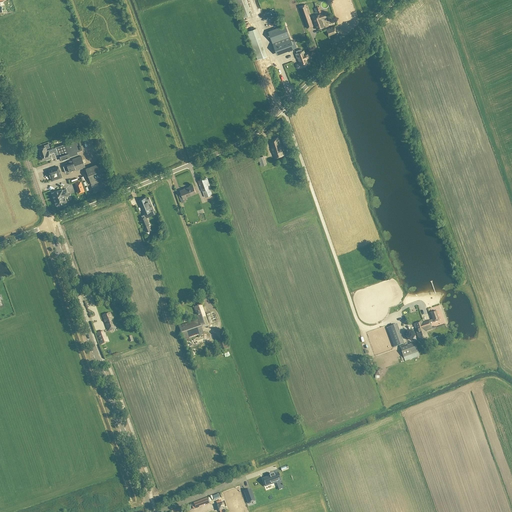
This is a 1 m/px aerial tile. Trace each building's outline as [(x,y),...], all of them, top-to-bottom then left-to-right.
[(246,0),(235,0),(242,19),(250,16),(249,11),(251,11),(246,0)] [(305,5),(299,7),(304,24),(310,22),(305,5)] [(326,13),(322,14),(312,17),(316,30),(324,27),(321,20),(328,17),(326,13)] [(293,41),(291,42),(285,27),(269,33),(276,54),(293,48),(293,49),(296,48),(293,41)] [(336,34),(334,27),(326,30),(329,37),(336,34)] [(247,32),(257,60),(267,57),(256,28),(247,32)] [(303,51),(302,52),(301,49),(296,51),(297,54),(296,54),(300,64),(297,65),(297,66),(297,68),(298,68),(301,68),(308,65),(306,60),(311,58),(309,53),(305,55),(303,51)] [(73,135),(75,141),(55,148),(59,159),(56,160),(60,159),(61,160),(68,158),(77,154),(77,152),(80,151),(77,140),(77,141),(74,134),(73,135)] [(288,137),(286,138),(286,137),(281,138),(284,147),(288,145),(290,144),(288,137)] [(277,138),(269,141),(275,159),(283,156),(277,138)] [(38,150),(39,154),(46,152),(46,150),(46,149),(49,148),(48,145),(44,146),(44,147),(38,150)] [(46,152),(39,154),(41,161),(45,160),(46,161),(50,159),(49,158),(50,158),(48,154),(54,153),(56,160),(59,159),(55,148),(46,151),(46,150),(46,152)] [(70,164),(63,167),(65,173),(75,170),(76,171),(85,168),(81,157),(72,160),(72,161),(70,162),(70,164)] [(106,165),(86,171),(91,186),(111,179),(106,165)] [(48,170),(48,171),(51,180),(52,181),(62,177),(58,167),(48,170)] [(207,178),(198,181),(202,192),(202,191),(205,198),(212,195),(209,189),(210,189),(207,178)] [(181,195),(178,196),(181,203),(184,202),(183,199),(195,193),(192,186),(179,191),(181,195)] [(62,190),(51,194),(56,206),(57,206),(57,207),(61,206),(61,204),(66,202),(64,196),(68,195),(66,190),(62,191),(62,190)] [(145,198),(138,201),(144,215),(150,212),(154,211),(149,198),(146,200),(145,198)] [(145,217),(140,219),(146,232),(150,230),(145,217)] [(201,306),(194,308),(201,329),(208,326),(201,306)] [(432,320),(432,322),(433,323),(440,320),(436,311),(429,313),(432,320)] [(111,313),(102,316),(108,332),(115,329),(112,320),(113,320),(111,313)] [(429,321),(422,323),(425,332),(435,328),(435,327),(431,328),(430,323),(432,322),(432,320),(429,321)] [(193,322),(179,327),(184,341),(198,337),(193,322)] [(425,332),(422,323),(422,322),(414,325),(419,341),(427,338),(425,332)] [(394,348),(402,345),(395,325),(386,328),(394,348)] [(107,337),(105,338),(103,332),(97,334),(101,346),(107,343),(109,343),(107,337)] [(227,341),(215,345),(218,353),(230,349),(227,341)] [(414,344),(400,349),(405,362),(419,356),(414,344)] [(206,351),(208,356),(212,357),(215,353),(214,349),(210,348),(206,351)] [(266,487),(280,481),(278,474),(274,475),(274,474),(269,476),(269,477),(263,479),(266,487)] [(247,502),(254,500),(250,490),(244,492),(247,502)]
